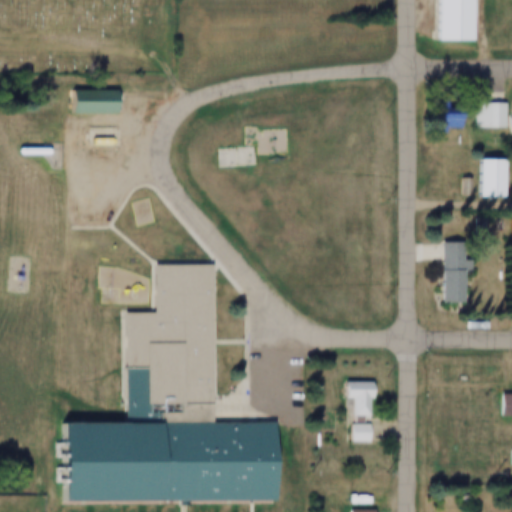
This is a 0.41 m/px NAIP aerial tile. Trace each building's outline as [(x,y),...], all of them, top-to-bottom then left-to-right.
[(431,41),(431,0),(466,0),(466,41),(431,41)] [(60,90),(103,90),(103,115),(60,115),(60,90)] [(495,104),(495,127),(467,127),(467,104),(495,104)] [(422,105),(452,105),(452,129),(439,129),(439,133),(422,133),(422,105)] [(511,108),(511,137),(501,137),(501,108),(511,108)] [(467,161),(491,161),(491,199),(467,199),(467,161)] [(453,244),(453,307),(430,307),(430,244),(453,244)] [(111,315),(141,315),(141,305),(141,280),(141,267),(200,267),(200,424),(262,424),(262,505),(42,505),(42,424),(111,424),(111,315)] [(503,275),(511,275),(511,293),(503,293),(503,275)] [(343,417),(341,417),(341,399),(335,399),(335,383),(362,383),(362,399),(358,399),(358,417),(353,417),(353,425),(359,425),(359,442),(341,442),(341,425),(343,425),(343,417)] [(488,396),(503,396),(503,391),(511,391),(511,423),(503,423),(503,418),(488,418),(488,396)] [(500,452),(511,452),(511,466),(500,466),(500,452)]
